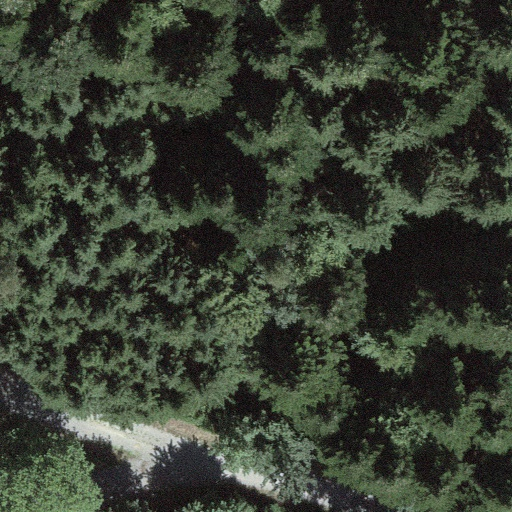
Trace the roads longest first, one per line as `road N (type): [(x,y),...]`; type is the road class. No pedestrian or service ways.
road 1 (track): [(373,511),(0,384)]
road 2 (track): [(76,511),(221,466)]
